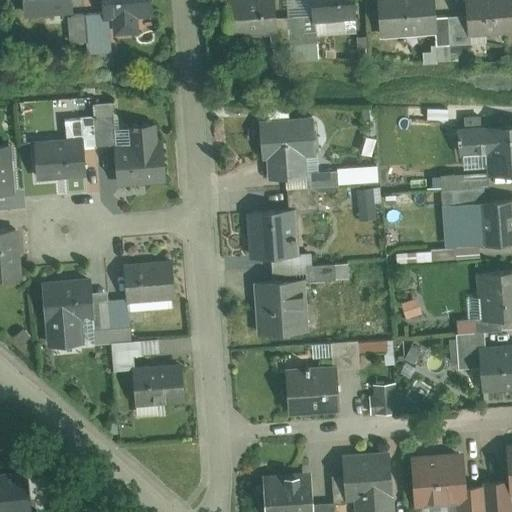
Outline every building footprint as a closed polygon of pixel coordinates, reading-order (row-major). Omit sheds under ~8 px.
[(67,0),(25,0),(27,13),(32,13),(68,10),(67,0)] [(149,0),(104,0),(105,21),(150,20),(149,0)] [(272,0),(226,0),(230,38),(275,35),(272,0)] [(350,0),(307,0),(309,22),(352,19),(350,0)] [(433,0),(377,0),(379,33),(434,31),(433,0)] [(511,0),(466,0),(470,35),(511,31),(511,0)] [(485,133),(460,133),(460,161),(493,160),(493,173),(511,172),(511,124),(485,125),(485,133)] [(318,126),(261,127),(261,153),(272,153),(273,177),(300,176),(300,154),(318,154),(318,126)] [(132,128),(133,148),(116,149),(117,182),(168,179),(167,147),(159,147),(158,127),(132,128)] [(81,137),(32,141),(35,178),(84,174),(81,137)] [(13,147),(0,148),(0,196),(17,195),(13,147)] [(511,204),(441,210),(445,250),(511,244),(511,204)] [(296,212),(256,215),(259,261),(299,258),(296,212)] [(13,233),(0,234),(0,277),(16,276),(13,233)] [(176,270),(125,274),(127,302),(178,298),(176,270)] [(511,279),(481,280),(483,318),(511,316),(511,279)] [(302,283),(257,287),(261,337),(306,333),(302,283)] [(90,289),(40,292),(44,351),(82,349),(80,318),(92,317),(90,289)] [(511,347),(489,349),(487,335),(458,337),(461,369),(490,367),(491,393),(511,391),(511,347)] [(185,366),(132,368),(133,407),(187,405),(185,366)] [(333,372),(286,375),(290,419),(337,416),(333,372)] [(372,386),(372,415),(393,415),(393,386),(372,386)] [(511,447),(505,448),(508,478),(486,480),(487,484),(488,511),(511,511),(510,496),(511,495),(511,447)] [(464,451),(409,454),(412,505),(455,503),(455,511),(488,511),(487,484),(466,485),(464,451)] [(396,511),(394,460),(330,463),(332,497),(355,496),(355,511),(396,511)] [(23,469),(0,471),(0,511),(26,511),(29,511),(23,469)] [(314,511),(310,476),(259,483),(263,511),(314,511)]
